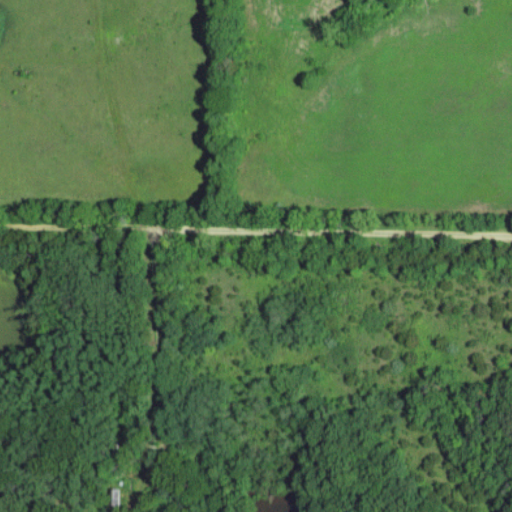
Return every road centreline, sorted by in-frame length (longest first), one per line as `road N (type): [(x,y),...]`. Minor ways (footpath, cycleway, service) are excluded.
road 1 (residential): [(511,231),(0,225)]
road 2 (residential): [(160,226),(152,249),(146,457)]
